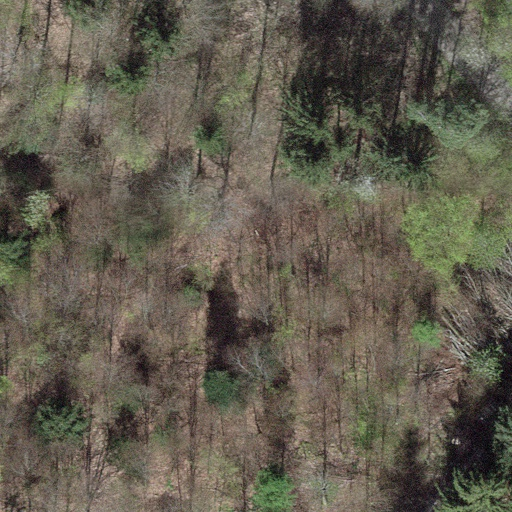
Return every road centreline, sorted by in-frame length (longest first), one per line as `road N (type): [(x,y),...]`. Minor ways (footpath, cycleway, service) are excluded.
road 1 (track): [(419,0),(511,106)]
road 2 (track): [(428,511),(511,411)]
